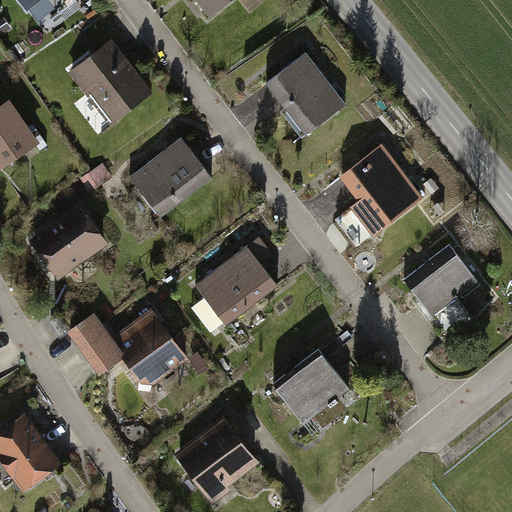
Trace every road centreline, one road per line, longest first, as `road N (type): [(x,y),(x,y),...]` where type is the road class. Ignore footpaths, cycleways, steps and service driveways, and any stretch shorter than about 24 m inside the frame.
road 1 (residential): [(450,416),(132,0)]
road 2 (residential): [(155,511),(0,248)]
road 3 (tertiary): [(511,197),(350,0)]
road 4 (residential): [(450,416),(340,511)]
